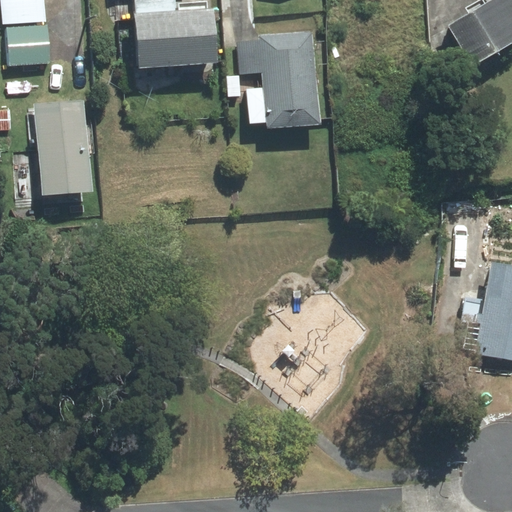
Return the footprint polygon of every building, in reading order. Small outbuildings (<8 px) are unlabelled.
[(0,0),(0,29),(43,26),(41,8),(40,0),(0,0)] [(129,0),(131,23),(126,23),(129,77),(206,72),(202,17),(171,20),(169,0),(129,0)] [(511,0),(489,0),(438,29),(461,69),(511,39),(511,0)] [(2,33),(5,71),(45,68),(42,30),(2,33)] [(257,93),(242,94),(244,129),(259,128),(260,136),(313,132),(307,39),(256,42),(256,45),(235,46),(237,79),(256,78),(257,93)] [(82,130),(82,109),(31,110),(31,201),(82,201),(82,158),(92,158),(91,130),(82,130)] [(12,113),(0,112),(0,136),(12,136),(12,113)] [(511,274),(482,270),(468,355),(511,361),(511,274)]
